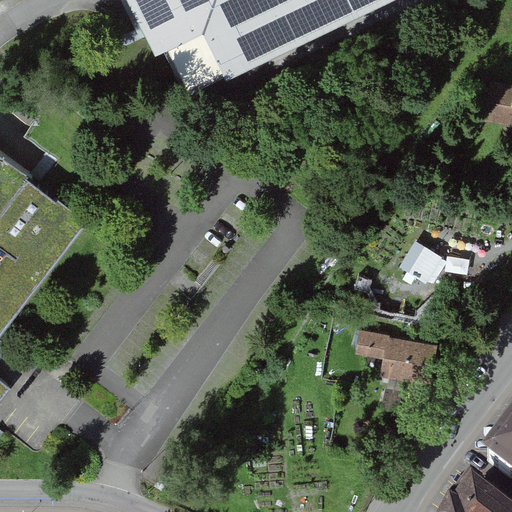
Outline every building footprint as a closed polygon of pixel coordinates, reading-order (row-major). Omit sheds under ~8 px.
[(133,0),(159,54),(213,29),(239,86),(424,0),(133,0)] [(511,82),(498,80),(491,124),(511,128),(511,82)] [(0,341),(95,221),(0,146),(0,402),(13,386),(0,375),(0,341)] [(436,282),(449,254),(417,239),(404,266),(436,282)] [(438,345),(359,328),(354,351),(383,357),(379,375),(430,385),(438,345)] [(406,390),(389,388),(385,409),(403,412),(406,390)] [(511,480),(511,429),(487,462),(511,480)] [(511,511),(511,497),(496,481),(480,511),(511,511)]
